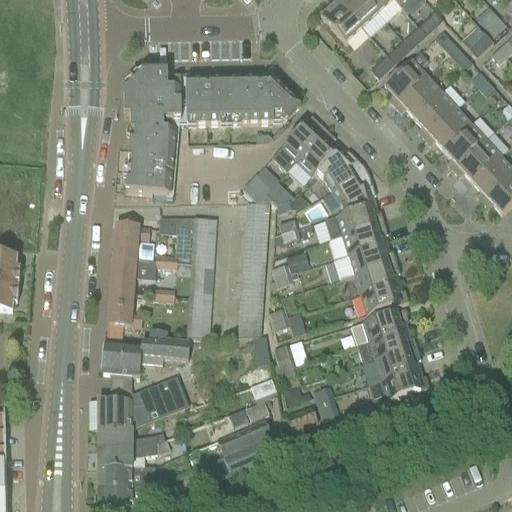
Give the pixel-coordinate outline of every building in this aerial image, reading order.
[(377,20),(358,0),(343,0),(336,7),(361,35),(377,20)] [(386,0),(358,0),(377,20),(392,6),(386,0)] [(410,0),(386,0),(392,6),(397,12),(410,0)] [(361,35),(336,7),(319,23),(344,50),(361,35)] [(476,27),(484,36),(498,23),(489,14),(476,27)] [(434,20),(426,27),(418,34),(426,42),(442,28),(434,20)] [(498,23),(484,36),(492,44),(506,32),(498,23)] [(418,34),(410,42),(418,50),(426,42),(418,34)] [(485,41),(468,56),(476,65),(493,50),(485,41)] [(451,47),(442,55),(449,63),(458,55),(451,47)] [(511,55),(506,49),(498,56),(505,64),(511,57),(511,55)] [(465,62),(458,55),(449,63),(456,70),(465,62)] [(395,56),(387,63),(394,72),(403,64),(395,56)] [(505,64),(498,56),(490,63),(497,71),(505,64)] [(394,113),(426,84),(417,74),(426,66),(420,59),(383,92),(392,102),(388,106),(394,113)] [(373,76),(373,81),(378,86),(387,79),(394,72),(387,63),(379,70),(373,76)] [(282,131),(299,112),(271,85),(270,85),(270,83),(167,85),(167,78),(141,78),(141,85),(139,85),(128,96),(128,97),(123,97),(123,123),(129,123),(129,138),(127,170),(131,171),(130,185),(126,185),(124,199),(172,203),(178,132),(282,131)] [(479,94),(487,87),(480,80),(472,87),(479,94)] [(412,125),(440,99),(426,84),(394,113),(400,120),(405,116),(412,125)] [(494,95),(487,87),(479,94),(486,102),(494,95)] [(423,145),(455,116),(440,99),(412,125),(421,134),(417,138),(423,145)] [(501,119),(508,127),(511,123),(511,115),(509,112),(501,119)] [(442,157),(469,131),(455,116),(423,145),(430,152),(434,148),(442,157)] [(311,123),(271,165),(285,178),(286,177),(287,178),(326,138),(311,123)] [(453,176),(484,148),(469,131),(442,157),(450,166),(447,170),(453,176)] [(322,171),(337,154),(332,148),(334,146),(326,138),(296,169),(310,183),(317,176),(322,171)] [(272,144),(271,144),(267,140),(256,141),(256,149),(267,149),(272,144)] [(471,188),(499,164),(484,148),(453,176),(459,183),(463,180),(471,188)] [(322,171),(316,177),(322,183),(331,197),(365,176),(362,172),(347,157),(344,160),(337,154),(322,171)] [(481,208),(511,179),(511,178),(499,164),(471,188),(480,198),(475,202),(481,208)] [(365,176),(331,197),(340,212),(344,219),(345,220),(374,211),(371,202),(375,201),(368,181),(365,176)] [(511,179),(481,208),(488,215),(492,212),(501,221),(511,210),(511,179)] [(255,181),(241,195),(256,209),(258,209),(266,200),(270,195),(255,181)] [(266,200),(258,209),(267,209),(267,208),(272,207),(277,211),(292,207),(293,205),(276,189),(270,195),(266,200)] [(292,207),(276,212),(279,221),(295,216),(292,207)] [(266,223),(267,209),(258,209),(256,209),(254,209),(245,208),(244,222),(266,223)] [(376,220),(374,211),(345,220),(344,219),(323,225),(329,245),(341,241),(383,228),(380,219),(376,220)] [(265,237),(266,223),(244,222),(243,236),(265,237)] [(191,241),(191,237),(192,223),(159,224),(158,238),(175,240),(191,241)] [(214,225),(192,223),(191,237),(214,238),(214,225)] [(278,230),(281,239),(296,235),(293,226),(278,230)] [(387,242),(383,228),(341,241),(347,260),(347,261),(385,250),(383,243),(387,242)] [(115,232),(113,265),(134,267),(136,246),(146,247),(147,235),(136,234),(115,232)] [(299,243),(296,235),(281,239),(284,248),(299,243)] [(265,250),(265,237),(243,236),(243,249),(265,250)] [(213,251),(214,238),(191,237),(191,241),(191,250),(213,251)] [(190,269),(191,241),(175,240),(174,263),(176,263),(176,269),(190,269)] [(264,264),(265,250),(243,249),(242,263),(264,264)] [(212,264),(213,251),(191,250),(190,259),(190,263),(212,264)] [(395,268),(392,258),(388,259),(385,250),(347,261),(335,265),(341,284),(354,281),(395,268)] [(304,274),(299,259),(284,264),(286,270),(289,279),(304,274)] [(0,290),(18,292),(19,274),(16,274),(16,264),(0,262),(0,290)] [(113,265),(110,298),(132,300),(133,284),(154,286),(154,274),(165,274),(166,262),(155,262),(155,268),(135,267),(134,267),(113,265)] [(166,262),(165,274),(176,275),(176,269),(176,263),(174,263),(166,262)] [(211,277),(212,264),(190,263),(190,269),(189,276),(211,277)] [(263,277),(264,264),(242,263),(241,276),(263,277)] [(399,280),(395,268),(354,281),(360,300),(397,288),(396,282),(399,280)] [(289,279),(286,270),(271,275),(274,284),(289,279)] [(210,291),(211,277),(189,276),(189,280),(189,289),(210,291)] [(262,291),(263,277),(241,276),(240,290),(262,291)] [(292,288),(289,279),(274,284),(277,293),(292,288)] [(400,298),(397,288),(360,300),(367,322),(408,309),(404,297),(400,298)] [(210,304),(210,291),(189,289),(188,302),(210,304)] [(16,310),(18,292),(0,290),(0,318),(12,320),(13,310),(16,310)] [(262,304),(262,291),(240,290),(239,303),(262,304)] [(152,294),(151,306),(162,307),(163,295),(152,294)] [(163,295),(162,307),(172,308),(174,296),(163,295)] [(130,320),(132,300),(110,298),(107,331),(128,333),(129,332),(139,333),(140,321),(130,320)] [(209,317),(210,304),(188,302),(187,315),(209,317)] [(261,318),(262,304),(239,303),(238,317),(261,318)] [(208,330),(209,317),(187,315),(186,329),(208,330)] [(268,319),(271,328),(286,323),(283,315),(268,319)] [(360,330),(350,333),(355,351),(406,336),(404,329),(408,328),(404,316),(385,322),(362,329),(360,330)] [(260,331),(261,318),(238,317),(237,330),(260,331)] [(287,326),(286,323),(271,328),(273,337),(289,332),(287,326)] [(299,323),(287,326),(289,332),(292,346),(303,343),(299,323)] [(207,343),(208,330),(186,329),(185,342),(207,343)] [(259,345),(260,331),(237,330),(236,344),(259,345)] [(147,335),(146,347),(162,349),(163,337),(147,335)] [(409,346),(406,336),(355,351),(362,371),(374,367),(416,354),(413,344),(409,346)] [(103,349),(100,380),(108,380),(109,392),(121,392),(121,394),(130,394),(129,382),(137,383),(138,370),(139,363),(161,365),(186,367),(188,348),(163,346),(163,350),(146,348),(139,347),(139,352),(127,351),(103,349)] [(256,375),(268,373),(264,346),(251,348),(256,375)] [(299,350),(288,354),(294,373),(306,370),(299,350)] [(288,354),(274,359),(280,378),(294,373),(288,354)] [(420,367),(416,354),(374,367),(380,387),(418,375),(416,368),(420,367)] [(297,382),(294,373),(280,378),(283,387),(297,382)] [(421,385),(418,375),(380,387),(366,391),(373,411),(375,410),(379,423),(410,414),(406,402),(429,395),(425,384),(421,385)] [(97,409),(93,409),(94,418),(97,421),(97,425),(94,427),(94,436),(97,436),(130,436),(130,435),(186,411),(174,383),(130,401),(130,394),(121,394),(121,392),(109,392),(109,407),(97,407),(97,409)] [(256,408),(275,400),(269,385),(250,393),(256,408)] [(313,398),(316,407),(331,403),(328,393),(313,398)] [(331,403),(316,407),(318,416),(327,444),(342,440),(354,436),(350,424),(339,428),(333,411),(331,403)] [(262,410),(243,418),(249,432),(268,424),(262,410)] [(286,424),(292,438),(316,429),(310,415),(286,424)] [(242,419),(227,424),(232,437),(247,432),(242,419)] [(216,447),(223,463),(270,442),(263,426),(216,447)] [(165,446),(163,440),(155,442),(130,446),(130,436),(97,436),(97,456),(130,455),(155,451),(155,449),(165,446)] [(277,456),(270,442),(223,463),(229,477),(277,456)] [(155,461),(155,460),(168,456),(165,446),(155,449),(155,451),(130,455),(97,456),(97,475),(130,475),(130,465),(155,461)] [(153,474),(130,475),(97,475),(98,494),(153,492),(153,491),(153,474)] [(146,511),(167,504),(165,495),(163,487),(153,491),(153,492),(98,494),(97,511),(146,511)]
